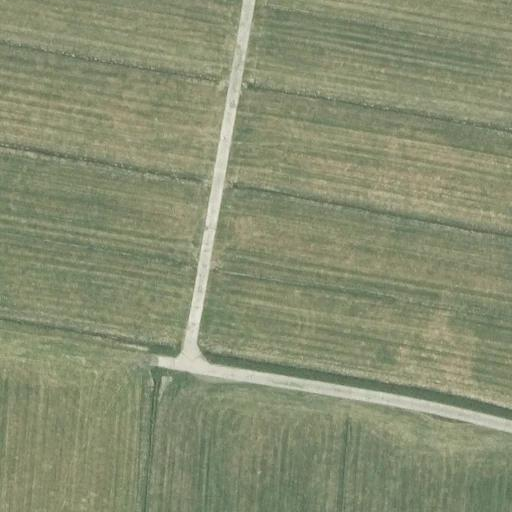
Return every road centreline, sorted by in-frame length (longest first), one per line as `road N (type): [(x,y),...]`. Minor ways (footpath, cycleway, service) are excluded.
road 1 (track): [(150,362),(193,368),(189,349),(250,0)]
road 2 (track): [(193,368),(511,423)]
